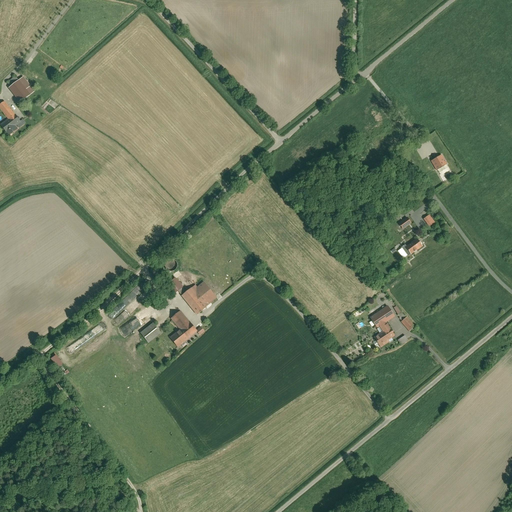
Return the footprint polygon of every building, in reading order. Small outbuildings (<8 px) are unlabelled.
[(23,75),(8,86),(20,102),(35,91),(23,75)] [(0,108),(8,119),(0,124),(8,136),(26,122),(22,117),(19,119),(4,99),(0,101),(0,108)] [(441,155),(431,162),(437,172),(447,165),(441,155)] [(428,215),(421,220),(428,230),(435,224),(428,215)] [(407,218),(398,225),(402,231),(412,224),(407,218)] [(405,247),(397,253),(402,260),(409,255),(410,257),(422,247),(416,240),(406,248),(405,247)] [(171,269),(173,269),(175,267),(176,265),(176,263),(175,261),(174,260),(172,259),(169,258),(168,259),(166,261),(165,263),(165,265),(166,267),(168,268),(170,269),(171,269)] [(175,276),(169,280),(177,290),(181,295),(186,291),(175,276)] [(164,285),(172,294),(177,290),(169,280),(164,285)] [(186,291),(181,295),(197,314),(217,298),(203,281),(197,286),(195,284),(186,291)] [(132,310),(140,304),(137,301),(130,307),(132,310)] [(388,306),(368,319),(379,335),(373,338),(380,348),(396,337),(387,324),(396,318),(388,306)] [(123,319),(132,310),(130,307),(120,316),(123,319)] [(179,328),(169,337),(178,347),(197,330),(179,310),(170,318),(179,328)] [(161,325),(165,322),(160,316),(156,319),(161,325)] [(406,319),(401,323),(410,333),(415,328),(406,319)] [(132,326),(137,324),(135,320),(127,324),(130,331),(134,329),(132,326)] [(139,332),(148,343),(162,332),(153,321),(139,332)] [(202,327),(197,332),(201,336),(206,331),(202,327)] [(404,337),(397,342),(401,347),(408,342),(404,337)] [(99,340),(87,350),(90,355),(102,345),(99,340)] [(52,358),(58,368),(64,364),(58,355),(52,358)]
